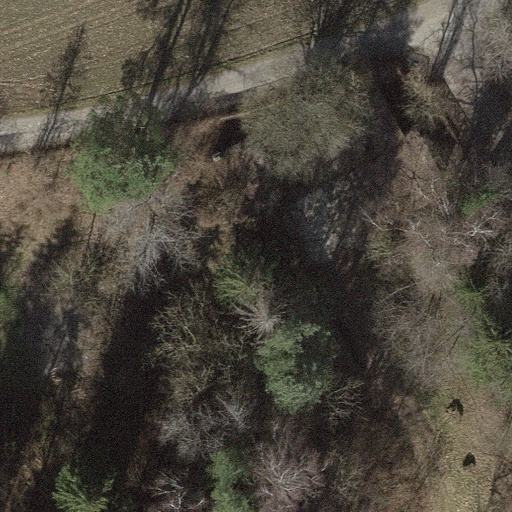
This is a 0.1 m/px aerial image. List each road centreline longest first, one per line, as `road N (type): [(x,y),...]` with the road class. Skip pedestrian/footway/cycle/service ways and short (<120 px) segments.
road 1 (track): [(0,127),(183,94),(300,60),(454,0)]
road 2 (track): [(287,159),(423,446),(441,511)]
road 3 (track): [(333,262),(511,176)]
road 4 (track): [(426,12),(511,166)]
